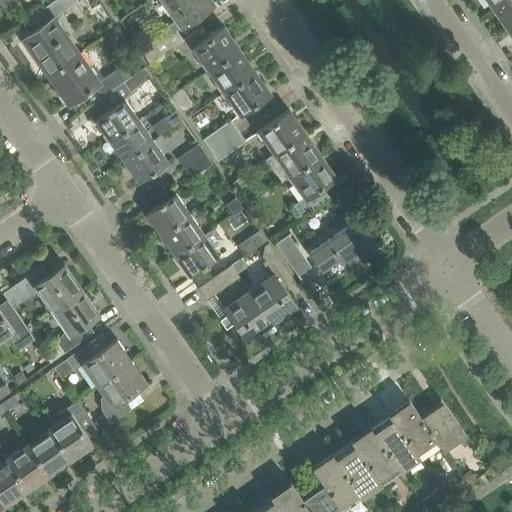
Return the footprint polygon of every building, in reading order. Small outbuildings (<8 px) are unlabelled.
[(13,0),(0,0),(0,5),(7,16),(19,8),(13,0)] [(48,75),(78,53),(54,19),(78,2),(76,0),(55,0),(28,19),(36,30),(23,38),(48,75)] [(162,0),(181,26),(211,5),(206,0),(162,0)] [(489,0),(497,11),(511,0),(489,0)] [(511,31),(511,30),(511,0),(497,11),(511,31)] [(174,47),(183,40),(173,27),(164,34),(163,32),(139,49),(149,64),(174,46),(174,47)] [(208,70),(237,50),(222,27),(208,36),(202,27),(183,40),(174,47),(181,57),(193,49),(208,70)] [(224,92),(253,72),(237,50),(208,70),(224,92)] [(124,81),(145,67),(144,66),(130,75),(123,65),(98,82),(78,53),(48,75),(68,103),(86,91),(93,102),(124,81)] [(145,67),(124,81),(130,91),(151,76),(145,67)] [(253,72),(224,92),(240,115),(269,95),(253,72)] [(192,102),(182,87),(172,94),(182,109),(192,102)] [(109,142),(139,121),(124,99),(94,120),(109,142)] [(172,126),(182,119),(175,109),(165,115),(172,126)] [(210,122),(204,111),(193,118),(200,128),(210,122)] [(274,154),(303,134),(287,111),(258,132),(274,154)] [(209,151),(238,131),(230,120),(202,140),(209,151)] [(123,162),(153,141),(139,121),(109,142),(123,162)] [(217,162),(245,142),(238,131),(209,151),(217,162)] [(289,176),(319,156),(303,134),(274,154),(289,176)] [(137,183),(168,162),(153,141),(123,162),(137,183)] [(184,168),(205,153),(198,143),(177,157),(184,168)] [(205,153),(184,168),(191,178),(212,163),(205,153)] [(292,206),(300,217),(328,197),(321,188),(335,178),(319,156),(289,176),(304,197),(292,206)] [(243,173),(233,181),(238,188),(249,181),(243,173)] [(159,235),(189,214),(174,193),(145,214),(159,235)] [(236,196),(226,203),(233,213),(243,206),(236,196)] [(174,256),(204,236),(189,214),(159,235),(174,256)] [(329,282),(371,253),(351,224),(309,253),(329,282)] [(227,267),(230,265),(265,241),(258,230),(237,245),(235,241),(218,254),(227,267)] [(288,233),(275,243),(297,275),(311,266),(288,233)] [(188,276),(218,256),(204,236),(174,256),(188,276)] [(248,292),(270,323),(295,305),(278,280),(288,273),(267,244),(264,246),(261,256),(265,261),(262,263),(271,276),(248,292)] [(51,310),(80,289),(63,264),(49,274),(42,264),(23,278),(2,293),(6,298),(12,307),(13,306),(37,289),(51,310)] [(227,267),(228,267),(197,289),(205,301),(239,278),(230,265),(227,267)] [(51,362),(63,353),(88,336),(81,326),(98,315),(80,289),(51,310),(64,330),(55,342),(44,350),(51,362)] [(244,340),(270,323),(248,292),(223,309),(244,340)] [(34,337),(13,306),(12,307),(6,298),(0,302),(0,340),(8,334),(18,348),(34,337)] [(28,325),(34,335),(40,331),(34,322),(28,325)] [(116,338),(110,343),(103,332),(55,367),(62,377),(81,363),(97,385),(132,361),(116,338)] [(144,399),(137,389),(147,382),(132,361),(97,385),(104,395),(102,397),(101,408),(104,412),(98,416),(105,426),(111,422),(144,399)] [(15,377),(19,382),(27,377),(23,371),(15,377)] [(0,386),(0,397),(11,390),(6,382),(0,386)] [(0,402),(0,404),(5,411),(19,401),(14,393),(0,402)] [(87,437),(97,429),(76,399),(58,412),(62,419),(49,428),(71,460),(93,445),(87,437)] [(412,404),(436,438),(445,450),(467,434),(444,401),(422,417),(413,403),(412,404)] [(417,452),(436,438),(412,404),(393,417),(417,452)] [(398,465),(417,452),(393,417),(374,430),(398,465)] [(49,475),(71,460),(49,428),(27,443),(49,475)] [(379,478),(398,465),(374,430),(355,444),(379,478)] [(6,458),(28,490),(49,475),(27,443),(24,439),(15,446),(18,450),(6,458)] [(360,492),(379,478),(355,444),(336,457),(360,492)] [(0,496),(6,505),(28,490),(6,458),(3,454),(0,455),(0,496)] [(341,505),(360,492),(336,457),(316,470),(341,505)] [(475,478),(474,477),(469,469),(462,475),(467,482),(468,483),(475,478)] [(345,511),(341,505),(316,470),(316,471),(325,484),(303,499),(294,486),(311,511),(345,511)] [(283,511),(311,511),(294,486),(275,500),(283,511)] [(283,511),(275,500),(257,511),(283,511)]
